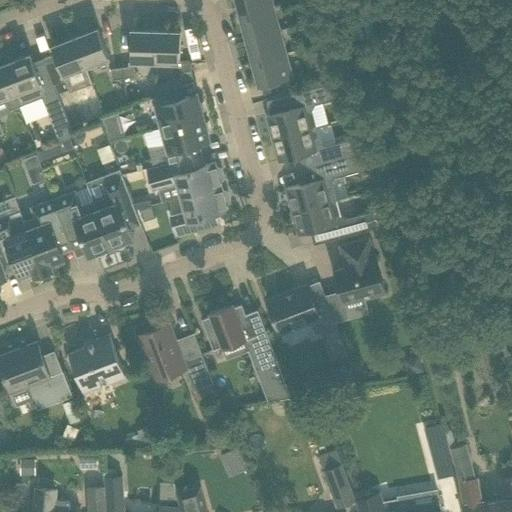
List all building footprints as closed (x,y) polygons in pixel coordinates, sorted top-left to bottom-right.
[(236,0),(240,14),(274,5),(272,0),(236,0)] [(327,0),(315,0),(318,8),(328,6),(327,0)] [(274,5),(240,14),(247,39),(280,30),(274,5)] [(97,28),(75,37),(85,66),(108,57),(97,28)] [(324,31),(327,44),(338,41),(334,28),(324,31)] [(130,60),(155,61),(156,30),(131,30),(130,60)] [(156,30),(155,61),(180,61),(180,31),(156,30)] [(280,30),(247,39),(253,63),(287,54),(280,30)] [(43,58),(45,62),(45,61),(57,93),(68,88),(63,74),(85,66),(75,37),(52,46),(54,54),(43,58)] [(338,41),(327,44),(333,68),(344,65),(338,41)] [(5,64),(20,104),(42,96),(59,141),(69,137),(70,126),(57,93),(45,61),(45,62),(34,66),(30,54),(5,64)] [(287,54),(253,63),(259,86),(293,77),(287,54)] [(10,108),(20,104),(5,64),(0,65),(0,99),(6,98),(10,108)] [(133,65),(122,67),(123,78),(134,76),(133,65)] [(123,78),(122,67),(111,68),(112,79),(123,78)] [(180,72),(183,83),(193,80),(191,69),(180,72)] [(268,114),(274,137),(317,126),(313,110),(316,104),(343,98),(340,82),(284,96),(288,109),(268,114)] [(154,103),(160,127),(203,116),(202,112),(205,109),(203,101),(199,100),(197,93),(185,96),(182,84),(154,95),(156,102),(154,103)] [(152,165),(153,166),(202,153),(199,142),(209,139),(207,131),(211,128),(209,121),(204,120),(203,116),(160,127),(165,143),(148,148),(152,165)] [(299,156),(303,169),(358,155),(354,139),(327,146),(322,143),(317,126),(274,137),(280,161),(299,156)] [(82,128),(70,132),(75,144),(81,141),(85,134),(82,128)] [(36,151),(40,163),(63,154),(59,142),(36,151)] [(36,153),(23,158),(32,183),(45,178),(36,153)] [(224,177),(221,168),(217,166),(215,162),(205,164),(202,153),(153,166),(152,165),(146,167),(152,189),(158,187),(159,189),(176,185),(180,197),(222,185),(221,181),(224,177)] [(287,188),(292,211),(336,199),(332,183),(335,178),(362,171),(358,155),(303,169),(306,182),(287,188)] [(105,195),(93,199),(111,246),(114,245),(117,247),(120,248),(123,247),(125,244),(126,241),(133,238),(124,214),(135,210),(133,203),(122,173),(100,181),(105,195)] [(222,185),(180,197),(183,210),(171,213),(177,235),(219,223),(217,212),(228,209),(227,204),(230,201),(228,191),(223,190),(222,185)] [(75,188),(53,196),(73,248),(84,244),(89,255),(96,252),(99,254),(102,255),(105,254),(107,251),(107,248),(111,246),(93,199),(80,204),(75,188)] [(33,215),(23,219),(25,227),(26,227),(44,272),(65,264),(63,259),(64,258),(62,252),(73,248),(53,196),(30,206),(33,215)] [(336,199),(292,211),(298,234),(316,229),(320,243),(375,228),(377,228),(373,212),(345,219),(340,216),(336,199)] [(150,200),(133,203),(135,210),(151,205),(150,200)] [(138,210),(142,225),(158,220),(153,205),(138,210)] [(0,258),(5,271),(16,267),(19,275),(20,275),(22,280),(44,272),(26,227),(25,227),(23,219),(19,210),(0,216),(0,258)] [(377,228),(375,228),(376,235),(389,232),(387,225),(377,228)] [(348,266),(334,270),(343,303),(385,291),(377,258),(375,258),(374,257),(369,237),(340,245),(344,261),(346,260),(348,266)] [(0,258),(0,282),(8,280),(5,271),(0,258)] [(267,300),(280,334),(312,322),(315,331),(336,323),(325,294),(313,299),(307,284),(292,290),(293,292),(286,295),(285,293),(267,300)] [(511,298),(491,303),(495,326),(511,322),(511,298)] [(210,316),(202,319),(212,347),(220,345),(221,349),(244,340),(267,400),(291,396),(258,309),(245,314),(242,304),(228,309),(227,306),(209,313),(210,316)] [(185,368),(192,389),(196,388),(200,398),(216,392),(201,353),(183,360),(169,323),(138,335),(155,380),(185,368)] [(96,342),(69,353),(83,391),(125,375),(110,334),(95,339),(96,342)] [(28,385),(36,408),(72,395),(63,370),(50,375),(36,341),(0,354),(0,363),(11,392),(28,385)] [(403,359),(407,375),(423,371),(419,354),(403,359)] [(350,370),(338,374),(343,387),(355,382),(350,370)] [(62,403),(70,423),(80,419),(72,399),(62,403)] [(5,408),(0,410),(0,413),(4,423),(9,420),(5,408)] [(137,430),(139,433),(144,445),(158,439),(152,424),(137,430)] [(450,447),(464,504),(465,503),(466,511),(511,511),(511,475),(499,478),(501,497),(481,500),(477,476),(475,477),(466,443),(450,447)] [(34,459),(21,459),(21,474),(34,474),(34,459)] [(352,492),(363,488),(359,477),(348,481),(342,463),(322,470),(335,507),(355,500),(352,492)] [(103,474),(104,485),(106,511),(111,511),(127,511),(124,472),(103,474)] [(106,511),(104,485),(86,486),(87,511),(106,511)] [(68,511),(69,500),(56,499),(57,489),(36,487),(34,511),(68,511)]
